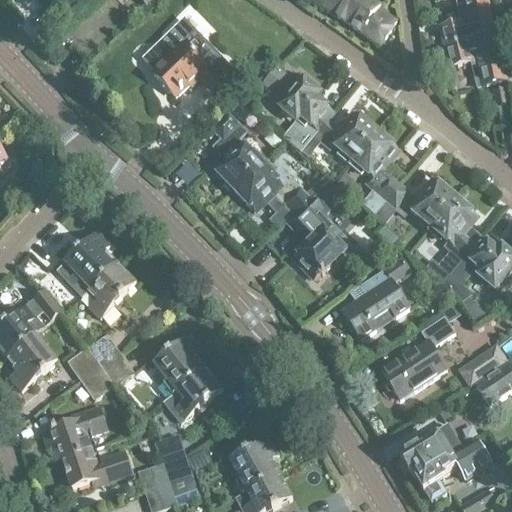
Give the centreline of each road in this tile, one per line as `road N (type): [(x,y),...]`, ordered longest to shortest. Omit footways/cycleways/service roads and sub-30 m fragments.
road 1 (tertiary): [(389,511),(316,399),(193,247),(93,158)]
road 2 (residential): [(267,0),(422,112)]
road 3 (tertiary): [(93,158),(0,54)]
road 4 (residential): [(0,259),(93,158)]
